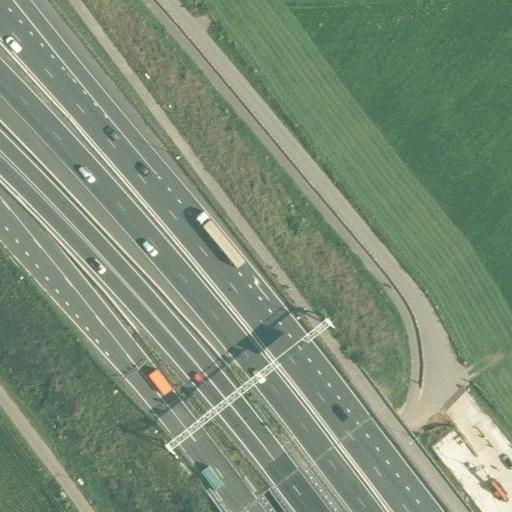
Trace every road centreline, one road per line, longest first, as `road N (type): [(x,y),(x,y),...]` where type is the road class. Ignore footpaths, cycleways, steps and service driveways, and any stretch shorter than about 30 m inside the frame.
road 1 (motorway): [(388,511),(0,30)]
road 2 (motorway): [(0,122),(314,511)]
road 3 (motorway): [(0,198),(249,511)]
